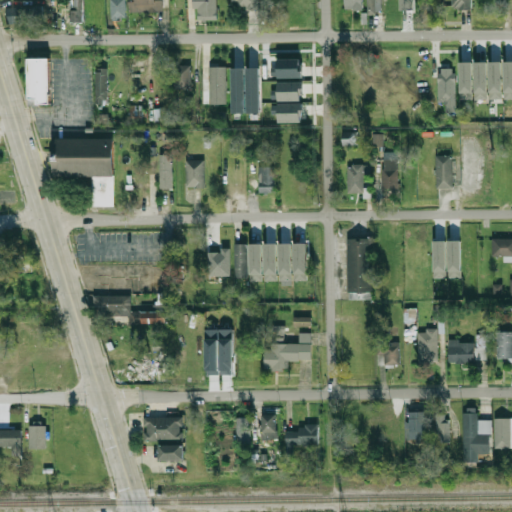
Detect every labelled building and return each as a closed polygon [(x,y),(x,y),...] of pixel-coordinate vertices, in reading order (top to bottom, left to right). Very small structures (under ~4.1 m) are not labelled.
[(69,22),(82,23),(83,0),(73,0),(73,11),(70,11),(69,22)] [(111,0),(112,20),(126,20),(126,0),(111,0)] [(130,0),(130,12),(164,11),(163,0),(130,0)] [(196,0),(196,20),(217,20),(217,0),(196,0)] [(345,0),(345,10),(362,10),(362,0),(345,0)] [(367,0),(367,14),(381,14),(381,0),(367,0)] [(413,10),(412,0),(400,0),(400,10),(413,10)] [(471,0),(452,0),(453,9),(472,9),(471,0)] [(34,5),(10,7),(11,24),(36,22),(34,5)] [(29,58),(29,103),(50,103),(50,58),(29,58)] [(301,58),(277,59),(278,78),(301,78),(301,58)] [(440,60),(440,89),(458,89),(458,60),(440,60)] [(488,99),(487,61),(474,62),(475,99),(488,99)] [(502,61),(489,62),(490,99),(502,98),(502,61)] [(473,99),(472,62),(459,62),(460,99),(473,99)] [(192,65),(175,65),(175,88),(192,88),(192,65)] [(263,65),(247,65),(247,97),(263,97),(263,65)] [(245,113),(246,68),(233,67),(231,113),(245,113)] [(203,98),(228,98),(228,68),(203,68),(203,98)] [(97,86),(106,86),(106,71),(97,71),(97,86)] [(358,106),(358,78),(344,78),(344,106),(358,106)] [(278,82),(279,101),(302,100),(301,82),(278,82)] [(279,123),(303,122),(302,103),(278,103),(279,123)] [(359,132),(343,132),(343,146),(359,146),(359,132)] [(115,139),(55,138),(54,176),(92,177),(91,206),(115,206),(115,139)] [(159,188),(173,188),(173,155),(159,155),(159,188)] [(436,189),(453,189),(453,155),(436,155),(436,189)] [(398,189),(398,158),(382,158),(382,189),(398,189)] [(204,159),(186,160),(187,188),(205,187),(204,159)] [(219,161),(197,161),(197,171),(204,171),(204,195),(219,195),(219,161)] [(348,193),(364,193),(364,164),(348,164),(348,193)] [(275,193),(275,167),(260,167),(260,193),(275,193)] [(271,268),(271,236),(255,236),(255,268),(271,268)] [(348,238),(348,298),(372,298),(372,238),(348,238)] [(511,238),(493,238),(493,256),(511,256),(511,238)] [(219,240),(219,277),(233,277),(233,240),(219,240)] [(434,278),(447,277),(446,240),(433,241),(434,278)] [(460,240),(447,240),(448,278),(461,277),(460,240)] [(236,277),(248,277),(248,243),(236,243),(236,277)] [(278,280),(276,243),(264,244),(265,281),(278,280)] [(279,281),(292,280),(292,243),(279,243),(279,281)] [(306,243),(293,243),(294,280),(307,280),(306,243)] [(262,244),(250,244),(250,281),(262,281),(262,244)] [(44,297),(44,282),(18,282),(18,297),(44,297)] [(131,314),(131,295),(100,295),(100,314),(131,314)] [(167,311),(142,311),(142,323),(167,323),(167,311)] [(311,316),(294,317),(294,326),(312,326),(311,316)] [(233,328),(205,329),(206,371),(233,370),(233,328)] [(419,363),(438,363),(438,329),(419,329),(419,363)] [(511,332),(497,332),(497,359),(511,359),(511,332)] [(289,360),(312,360),(311,334),(300,334),(300,344),(265,345),(266,369),(289,369),(289,360)] [(487,335),(477,335),(477,359),(487,359),(487,335)] [(379,366),(400,366),(400,340),(379,340),(379,366)] [(449,363),(475,363),(475,341),(449,341),(449,363)] [(123,378),(157,378),(157,358),(123,358),(123,378)] [(490,434),(478,434),(478,407),(463,407),(464,462),(479,462),(479,453),(491,453),(490,434)] [(409,439),(425,439),(425,412),(409,412),(409,439)] [(448,442),(448,414),(436,414),(436,442),(448,442)] [(277,415),(263,415),(263,440),(277,440),(277,415)] [(184,441),(184,416),(144,416),(144,441),(184,441)] [(237,444),(250,444),(250,417),(236,417),(237,444)] [(496,449),(511,449),(511,418),(496,418),(496,449)] [(47,449),(47,424),(30,424),(30,449),(47,449)] [(318,445),(318,427),(286,427),(286,445),(318,445)] [(0,447),(22,447),(22,430),(0,430),(0,447)] [(160,460),(184,460),(184,445),(160,445),(160,460)]
